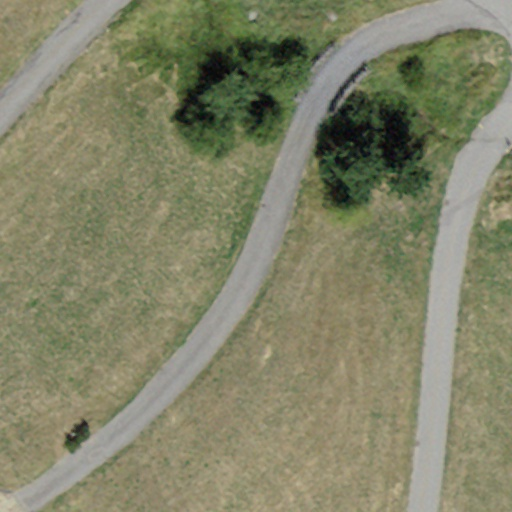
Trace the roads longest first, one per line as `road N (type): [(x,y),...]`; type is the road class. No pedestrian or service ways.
road 1 (residential): [(410,511),(443,221),(456,174),(511,112)]
road 2 (residential): [(104,0),(0,103)]
